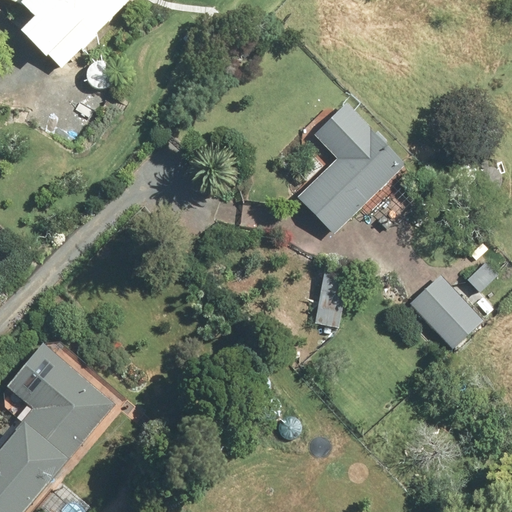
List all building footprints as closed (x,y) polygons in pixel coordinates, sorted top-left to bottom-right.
[(54,71),(125,0),(5,0),(11,2),(24,18),(11,31),(40,60),(42,58),(54,71)] [(102,92),(105,91),(110,88),(112,86),(114,84),(115,81),(116,79),(116,76),(116,73),(115,70),(114,67),(113,65),(111,63),(108,61),(106,60),(103,59),(100,58),(97,58),(94,59),(92,60),(89,61),(87,63),(85,65),(83,68),(82,70),(82,73),(82,76),(82,79),(83,82),(84,84),(86,87),(88,89),(91,90),(93,91),(96,92),(99,92),(102,92)] [(413,174),(343,104),(310,136),(334,160),(325,169),(305,149),(291,163),(309,182),(293,198),(332,238),(360,210),(371,221),(379,212),(393,226),(420,199),(404,183),(413,174)] [(503,168),(454,157),(447,184),(497,195),(503,168)] [(477,293),(495,274),(480,261),(463,280),(477,293)] [(330,297),(333,272),(318,270),(311,323),(339,326),(343,299),(330,297)] [(482,318),(435,271),(403,303),(451,350),(482,318)] [(0,511),(21,511),(112,407),(34,339),(0,380),(0,387),(26,409),(0,438),(0,511)] [(54,481),(34,504),(43,511),(85,511),(87,511),(54,481)]
